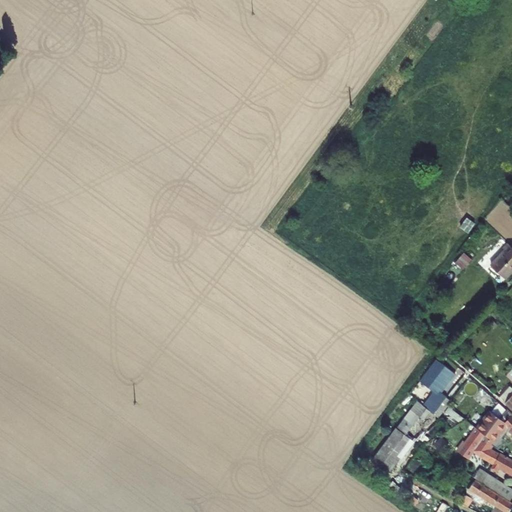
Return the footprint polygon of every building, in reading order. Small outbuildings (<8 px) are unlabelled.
[(511,207),(503,199),(485,217),(494,225),(502,217),(509,224),(511,220),(511,207)] [(511,271),(511,248),(506,243),(503,247),(505,249),(490,266),(504,280),(511,271)] [(463,269),(471,259),(464,253),(455,262),(463,269)] [(436,366),(420,385),(434,395),(447,378),(439,372),(441,370),(436,366)] [(511,394),(507,389),(496,400),(502,405),(511,396),(511,394)] [(511,394),(511,396),(502,405),(511,414),(511,394)] [(431,405),(438,411),(445,402),(438,397),(431,405)] [(392,432),(400,437),(422,409),(415,403),(392,432)] [(487,415),(474,431),(495,448),(500,441),(507,433),(511,437),(511,419),(505,412),(497,422),(487,415)] [(491,453),(495,448),(474,431),(470,437),(479,443),(476,446),(489,456),(491,453)] [(400,437),(392,432),(367,464),(383,476),(408,444),(400,437)] [(507,433),(500,441),(505,445),(511,437),(507,433)] [(479,443),(470,437),(462,446),(483,463),(511,479),(511,466),(491,453),(489,456),(476,446),(479,443)] [(511,496),(511,492),(478,473),(474,479),(492,490),(490,492),(508,503),(511,496)] [(492,490),(474,479),(473,482),(490,492),(492,490)] [(461,506),(466,508),(470,503),(480,510),(484,504),(497,511),(509,511),(511,507),(473,485),(461,506)]
